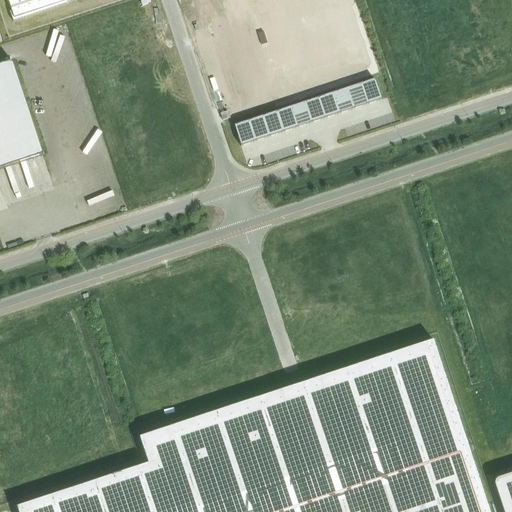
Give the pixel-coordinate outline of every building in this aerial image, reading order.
[(8,0),(12,11),(10,12),(14,22),(68,4),(67,2),(71,1),(70,0),(8,0)] [(217,0),(227,27),(248,20),(274,99),(370,68),(347,0),(217,0)] [(0,65),(0,169),(43,155),(12,62),(0,65)] [(374,80),(370,82),(361,85),(367,105),(380,100),(382,100),(375,80),(374,80)] [(361,85),(346,89),(353,109),(367,105),(361,85)] [(353,109),(346,89),(332,94),(339,114),(353,109)] [(339,114),(332,94),(318,99),(325,119),(339,114)] [(325,119),(318,99),(304,103),(311,123),(325,119)] [(311,123),(304,103),(290,108),(297,128),(311,123)] [(297,128),(290,108),(276,112),(283,133),(297,128)] [(221,114),(222,117),(223,121),(230,118),(229,115),(228,112),(221,114)] [(276,112),(263,117),(269,137),(283,133),(276,112)] [(269,137),(263,117),(249,122),(255,142),(269,137)] [(255,142),(249,122),(234,126),(241,146),(255,142)] [(148,464),(16,508),(17,511),(489,511),(433,341),(139,438),(148,464)] [(494,485),(494,486),(502,511),(511,511),(511,474),(498,479),(497,479),(497,480),(496,480),(496,481),(495,481),(495,482),(495,483),(494,483),(494,484),(494,485)]
